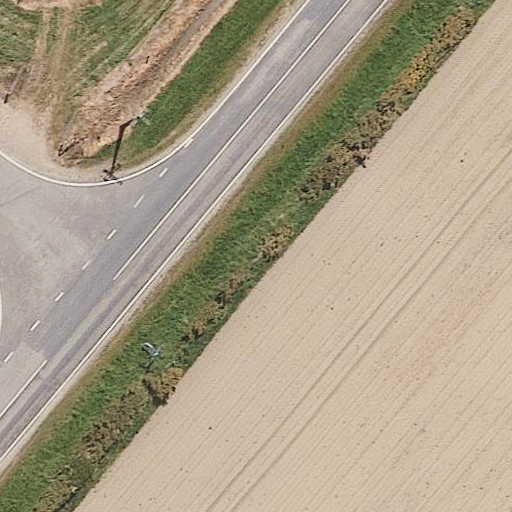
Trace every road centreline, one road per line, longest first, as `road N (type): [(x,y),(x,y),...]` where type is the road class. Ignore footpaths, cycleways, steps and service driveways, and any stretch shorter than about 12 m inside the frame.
road 1 (tertiary): [(98,293),(345,0)]
road 2 (tertiary): [(0,416),(98,293)]
road 3 (unclassified): [(98,293),(0,198)]
